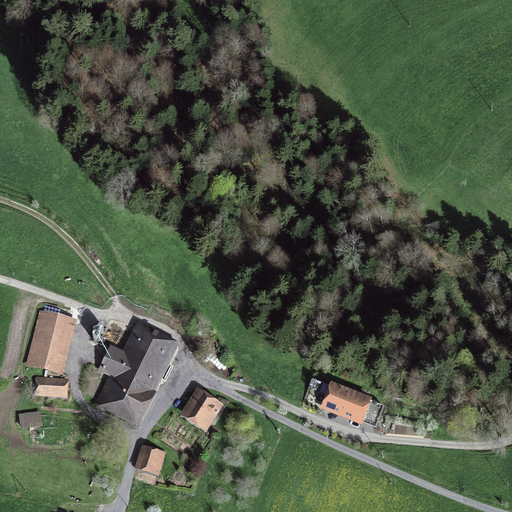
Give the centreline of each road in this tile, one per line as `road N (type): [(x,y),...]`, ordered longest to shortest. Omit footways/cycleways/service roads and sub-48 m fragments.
road 1 (unclassified): [(498,511),(318,437),(216,383)]
road 2 (unclassified): [(216,383),(370,437),(485,445),(511,439)]
road 3 (track): [(0,279),(160,326),(185,346),(199,378)]
road 4 (unclassified): [(216,383),(192,378),(158,409),(139,441),(120,511)]
road 5 (track): [(118,313),(66,236),(0,199)]
road 6 (track): [(91,310),(74,363),(78,398),(139,441)]
road 7 (track): [(494,444),(417,406),(381,399)]
